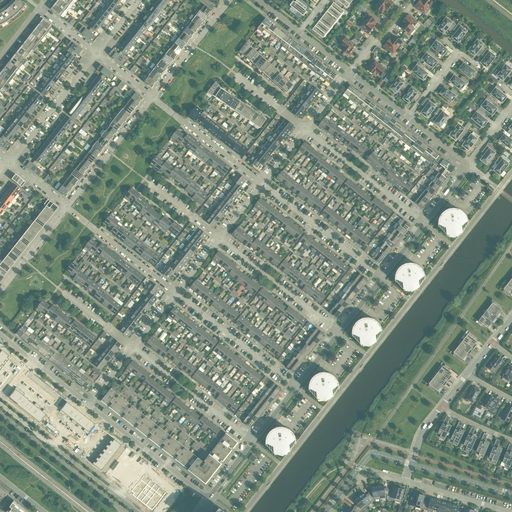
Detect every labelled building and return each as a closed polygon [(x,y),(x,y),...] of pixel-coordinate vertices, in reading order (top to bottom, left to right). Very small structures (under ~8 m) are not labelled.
[(0,29),(2,29),(4,27),(6,26),(9,25),(11,23),(13,22),(15,20),(17,19),(19,17),(21,15),(23,13),(25,11),(27,9),(29,7),(22,2),(19,0),(0,0),(0,1),(0,4),(1,6),(3,5),(5,4),(7,2),(8,0),(11,0),(12,1),(6,7),(0,10),(0,29)] [(70,8),(60,0),(58,0),(56,4),(57,5),(65,11),(67,12),(70,8)] [(117,6),(109,0),(106,4),(113,10),(117,6)] [(167,5),(161,0),(157,0),(156,2),(164,9),(167,5)] [(306,7),(307,5),(301,0),(298,0),(298,1),(297,0),(295,3),(293,1),(290,6),(297,12),(295,15),(299,18),(302,15),(303,16),(307,12),(305,10),(307,8),(306,7)] [(393,3),(389,0),(380,0),(379,1),(388,9),(393,3)] [(433,2),(429,0),(419,0),(419,1),(421,2),(428,8),(433,2)] [(388,9),(379,1),(374,7),(382,13),(385,10),(386,11),(388,9)] [(428,8),(421,2),(419,1),(414,7),(419,10),(424,14),(425,13),(426,14),(430,10),(428,8)] [(164,9),(156,2),(152,7),(161,13),(164,9)] [(65,11),(57,5),(56,4),(52,9),(60,16),(65,11)] [(113,10),(106,4),(102,9),(110,14),(113,10)] [(212,11),(203,4),(199,10),(208,17),(209,15),(212,11)] [(343,11),(333,4),(323,17),(333,24),(343,11)] [(161,13),(152,7),(149,11),(157,17),(156,16),(159,12),(160,13),(161,13)] [(110,14),(102,9),(99,13),(106,19),(110,14)] [(208,17),(199,10),(194,15),(204,22),(205,20),(207,17),(208,17)] [(157,17),(149,11),(146,15),(154,22),(157,17)] [(103,23),(106,19),(99,13),(96,17),(103,23)] [(373,24),(376,21),(368,15),(368,16),(366,14),(362,20),(363,21),(364,21),(373,28),(375,26),(373,24)] [(154,22),(146,15),(142,19),(151,26),(154,22)] [(204,22),(194,15),(190,20),(199,28),(201,26),(203,22),(203,23),(204,22)] [(417,23),(412,19),(413,18),(408,15),(403,21),(413,28),(417,23)] [(103,23),(96,17),(92,21),(100,27),(103,23)] [(323,37),(333,24),(323,17),(313,29),(323,37)] [(455,24),(452,22),(451,23),(446,18),(438,29),(443,33),(447,28),(450,31),(455,24)] [(52,27),(43,19),(39,25),(48,32),(52,27)] [(151,26),(142,19),(139,24),(147,30),(151,26)] [(266,32),(272,24),(271,23),(268,21),(265,19),(262,22),(260,20),(258,23),(260,25),(257,29),(262,33),(264,30),(266,32)] [(199,28),(190,20),(186,26),(195,33),(197,31),(196,31),(199,28)] [(100,27),(92,21),(89,26),(91,27),(93,28),(94,30),(96,32),(100,27)] [(364,21),(363,21),(359,26),(364,30),(364,31),(368,34),(373,28),(364,21)] [(413,28),(403,21),(401,23),(403,25),(400,28),(408,34),(409,33),(410,35),(415,29),(413,28)] [(147,30),(139,24),(136,28),(143,33),(146,29),(147,30)] [(270,35),(277,27),(275,25),(274,26),(272,24),(266,32),(270,35)] [(458,42),(466,32),(461,28),(461,27),(458,24),(453,30),(456,33),(452,38),(458,42)] [(48,32),(39,25),(36,30),(44,37),(48,32)] [(86,37),(93,28),(91,27),(88,31),(83,26),(79,31),(86,37)] [(195,33),(186,26),(181,31),(191,39),(192,37),(192,36),(195,33)] [(275,39),(281,31),(279,29),(280,29),(277,27),(270,35),(275,39)] [(91,33),(94,30),(93,28),(86,37),(94,42),(97,38),(91,33)] [(139,38),(143,33),(136,28),(132,32),(139,38)] [(44,37),(36,30),(32,34),(41,41),(44,37)] [(191,39),(181,31),(177,37),(186,44),(188,42),(190,39),(191,39)] [(279,42),(286,33),(283,32),(281,31),(275,39),(279,42)] [(139,38),(132,32),(129,36),(136,42),(139,38)] [(283,45),(289,38),(287,36),(288,35),(286,33),(279,42),(283,45)] [(41,41),(32,34),(28,39),(37,46),(41,41)] [(136,42),(129,36),(126,41),(133,46),(136,42)] [(402,42),(394,36),(392,39),(390,37),(388,40),(397,48),(402,42)] [(186,44),(177,37),(173,42),(182,50),(184,48),(183,47),(186,44)] [(351,42),(345,37),(339,45),(342,48),(341,49),(343,51),(351,42)] [(286,50),(294,40),(292,38),(291,39),(289,38),(283,45),(282,47),(286,50)] [(446,50),(441,46),(444,43),(438,38),(435,41),(436,42),(432,47),(442,56),(446,50)] [(37,46),(28,39),(25,43),(34,51),(37,46)] [(290,53),(298,44),(296,43),(297,42),(294,40),(286,50),(290,53)] [(352,51),(356,46),(355,46),(357,44),(352,40),(351,42),(343,51),(349,56),(353,51),(352,51)] [(397,48),(388,40),(383,46),(388,50),(388,49),(393,53),(397,48)] [(481,53),(486,46),(483,44),(482,44),(477,40),(469,51),(474,55),(478,50),(481,53)] [(72,55),(78,47),(71,41),(67,46),(73,50),(70,54),(69,52),(68,52),(72,55)] [(133,46),(126,41),(122,45),(129,50),(133,46)] [(182,50),(173,42),(174,44),(170,49),(169,48),(168,48),(178,55),(179,53),(182,50)] [(246,56),(253,49),(251,47),(252,46),(247,42),(244,45),(242,44),(239,47),(241,49),(239,52),(244,56),(245,55),(246,56)] [(34,51),(25,43),(21,48),(29,54),(32,50),(33,51),(34,51)] [(295,57),(303,47),(300,45),(300,46),(298,44),(290,53),(295,57)] [(129,50),(122,45),(119,49),(121,51),(123,52),(124,53),(126,55),(129,50)] [(86,53),(78,47),(72,55),(76,58),(73,56),(76,53),(82,57),(86,53)] [(299,60),(306,51),(304,49),(305,49),(303,47),(295,57),(299,60)] [(29,54),(21,48),(17,53),(25,59),(29,54)] [(175,58),(177,55),(178,55),(168,48),(164,53),(173,61),(175,59),(175,58)] [(250,61),(257,53),(253,49),(246,56),(248,58),(247,58),(250,61)] [(495,57),(489,53),(490,52),(487,49),(482,55),(485,58),(481,63),(486,67),(495,57)] [(116,60),(123,52),(121,51),(118,54),(113,50),(109,54),(116,60)] [(432,58),(434,55),(428,50),(425,54),(426,54),(422,59),(433,68),(437,62),(432,58)] [(255,64),(262,57),(263,56),(258,51),(257,53),(250,61),(253,64),(254,63),(255,64)] [(303,64),(311,53),(309,52),(308,52),(306,51),(299,60),(303,64)] [(76,58),(72,55),(68,52),(65,57),(72,62),(76,58)] [(127,61),(121,57),(124,53),(123,52),(116,60),(123,66),(127,61)] [(25,59),(17,53),(14,57),(23,64),(22,63),(25,59)] [(173,61),(164,53),(160,59),(169,66),(171,64),(170,64),(173,60),(173,61)] [(309,65),(315,58),(313,56),(313,55),(311,53),(303,64),(308,67),(309,66),(309,65)] [(23,64),(14,57),(10,62),(19,69),(23,64)] [(72,62),(65,57),(62,61),(69,67),(72,62)] [(259,69),(266,61),(262,57),(255,64),(256,66),(259,69)] [(313,69),(320,60),(317,58),(317,59),(315,58),(309,65),(309,66),(313,69)] [(169,66),(160,59),(155,64),(165,71),(166,69),(169,66)] [(69,67),(62,61),(61,60),(57,64),(58,65),(65,71),(69,67)] [(316,74),(323,64),(321,63),(322,62),(320,60),(313,69),(311,71),(316,74)] [(264,72),(271,65),(266,61),(259,69),(262,72),(262,71),(264,72)] [(380,65),(374,61),(371,65),(370,65),(366,70),(372,74),(380,65)] [(19,69),(10,62),(6,67),(15,74),(19,69)] [(422,70),(425,67),(418,62),(416,66),(412,72),(423,80),(424,80),(425,80),(426,79),(426,78),(425,77),(427,74),(422,70)] [(380,77),(386,70),(385,69),(386,67),(381,63),(380,65),(372,74),(375,77),(376,75),(380,77)] [(165,71),(155,64),(151,70),(161,77),(162,75),(164,71),(165,72),(165,71)] [(320,77),(328,67),(326,65),(325,66),(323,64),(316,74),(320,77)] [(475,73),(478,69),(471,65),(469,68),(464,64),(459,69),(470,77),(474,72),(475,73)] [(65,71),(58,65),(55,69),(62,75),(65,71)] [(108,70),(101,65),(97,69),(103,74),(100,77),(102,79),(108,70)] [(134,74),(138,68),(134,65),(130,71),(134,74)] [(268,77),(275,69),(271,65),(264,72),(265,74),(265,75),(268,77)] [(510,77),(511,74),(511,69),(505,65),(497,76),(502,80),(507,75),(510,77)] [(15,74),(6,67),(3,71),(10,77),(14,73),(15,74)] [(324,80),(332,71),(330,69),(328,67),(320,77),(324,80)] [(62,75),(55,69),(52,74),(59,79),(62,75)] [(273,81),(280,73),(275,69),(268,77),(271,80),(271,79),(273,81)] [(115,76),(108,70),(102,79),(103,80),(106,76),(112,81),(115,76)] [(161,77),(151,70),(147,75),(156,82),(158,80),(157,80),(160,77),(161,77)] [(10,77),(3,71),(0,74),(0,76),(7,82),(10,77)] [(330,84),(337,75),(332,71),(324,80),(330,84)] [(277,85),(284,77),(280,73),(273,81),(274,82),(274,83),(277,85)] [(59,79),(52,74),(48,78),(55,83),(59,79)] [(105,81),(103,80),(102,79),(100,77),(98,75),(94,80),(102,86),(105,81)] [(156,82),(147,75),(148,76),(144,82),(148,86),(148,85),(152,88),(154,86),(153,86),(156,82),(156,83),(156,82)] [(465,85),(468,82),(462,77),(459,80),(454,76),(450,81),(460,90),(465,85)] [(282,89),(288,81),(284,77),(277,85),(280,88),(280,87),(282,89)] [(55,83),(48,78),(45,82),(52,88),(55,83)] [(403,90),(408,84),(404,81),(404,82),(398,78),(390,88),(396,93),(400,88),(403,90)] [(102,86),(94,80),(91,84),(99,90),(102,86)] [(121,90),(126,84),(122,81),(117,87),(121,90)] [(286,93),(293,86),(288,81),(282,89),(283,90),(282,91),(285,93),(286,93)] [(52,88),(45,82),(42,86),(49,92),(52,88)] [(215,97),(221,88),(219,87),(220,86),(215,82),(212,86),(210,84),(207,87),(210,89),(207,92),(212,96),(213,95),(215,97)] [(99,90),(91,84),(88,88),(95,94),(99,90)] [(49,92),(42,86),(41,85),(37,90),(45,96),(49,92)] [(348,99),(356,90),(350,85),(343,95),(348,99)] [(506,97),(501,93),(503,90),(497,85),(495,88),(495,89),(491,94),(502,102),(506,97)] [(320,92),(312,86),(308,90),(316,97),(320,92)] [(95,94),(88,88),(84,93),(92,98),(95,94)] [(220,100),(226,91),(223,89),(222,90),(221,88),(215,97),(220,100)] [(416,100),(421,94),(417,91),(417,92),(411,88),(403,99),(409,103),(413,98),(416,100)] [(456,97),(458,94),(452,89),(450,92),(445,88),(440,93),(451,102),(455,97),(456,97)] [(316,97),(308,90),(305,95),(313,101),(316,97)] [(353,103),(361,93),(358,90),(357,91),(356,90),(348,99),(353,103)] [(143,99),(140,96),(134,91),(130,97),(139,104),(141,101),(142,101),(143,99)] [(225,103),(231,95),(229,94),(230,93),(226,91),(220,100),(225,103)] [(44,98),(36,92),(32,96),(33,97),(40,102),(44,98)] [(92,98),(84,93),(81,97),(89,103),(92,98)] [(359,107),(366,98),(364,97),(365,96),(361,93),(353,103),(359,107)] [(230,107),(234,100),(236,98),(233,95),(232,96),(231,95),(225,103),(230,107)] [(313,101),(305,95),(302,99),(310,105),(313,101)] [(40,102),(33,97),(30,101),(37,107),(40,102)] [(89,103),(81,97),(78,101),(85,107),(89,103)] [(139,104),(130,97),(125,102),(135,110),(135,109),(137,106),(139,104)] [(491,105),(494,102),(488,97),(485,101),(486,101),(482,106),(492,115),(496,109),(491,105)] [(234,112),(241,102),(239,101),(240,100),(236,98),(234,100),(230,107),(235,110),(234,112)] [(364,111),(372,101),(368,98),(367,99),(366,98),(359,107),(364,111)] [(310,105),(302,99),(298,103),(306,109),(310,105)] [(427,117),(435,107),(430,103),(430,102),(427,99),(422,105),(425,108),(421,113),(427,117)] [(37,107),(30,101),(27,105),(26,104),(34,111),(37,107)] [(85,107),(78,101),(74,105),(82,111),(85,107)] [(369,115),(376,106),(375,105),(375,104),(372,101),(364,111),(369,115)] [(135,110),(125,102),(121,108),(130,115),(131,115),(130,115),(133,111),(133,112),(135,110)] [(240,114),(246,105),(243,102),(242,103),(241,102),(234,112),(239,115),(240,114)] [(306,109),(298,103),(295,107),(303,114),(306,109)] [(34,111),(26,104),(22,109),(30,115),(34,111)] [(82,111),(74,105),(71,110),(79,115),(82,111)] [(245,117),(251,109),(249,108),(250,107),(246,105),(240,114),(239,115),(240,114),(245,117)] [(196,121),(202,113),(200,112),(201,110),(196,106),(193,110),(191,108),(188,111),(191,113),(188,117),(193,121),(194,119),(196,121)] [(374,119),(382,109),(378,107),(376,106),(369,115),(374,119)] [(303,114),(295,107),(292,112),(299,118),(303,114)] [(130,115),(121,108),(117,113),(126,121),(126,120),(128,117),(129,117),(130,115)] [(30,115),(22,109),(19,113),(27,119),(30,115)] [(250,120),(256,111),(253,109),(252,110),(251,109),(245,117),(250,120)] [(379,124),(387,114),(385,113),(386,112),(382,109),(374,119),(379,124)] [(448,117),(443,113),(443,112),(440,109),(435,115),(438,118),(434,123),(440,127),(448,117)] [(482,117),(484,114),(478,109),(475,113),(476,113),(472,118),(482,127),(487,121),(482,117)] [(79,115),(71,110),(68,114),(75,120),(79,115)] [(201,124),(207,117),(206,117),(208,114),(204,111),(202,113),(196,121),(199,123),(199,122),(201,124)] [(255,124),(260,116),(259,114),(256,111),(250,120),(255,124)] [(27,119),(19,113),(16,117),(24,124),(27,119)] [(126,121),(117,113),(118,115),(114,120),(113,118),(112,119),(122,126),(124,122),(125,123),(126,121)] [(384,128),(392,118),(389,115),(388,115),(387,114),(379,124),(384,128)] [(74,121),(66,116),(63,120),(70,126),(74,121)] [(260,127),(266,119),(266,118),(263,116),(262,117),(260,116),(255,124),(260,127)] [(24,124),(16,117),(15,117),(17,118),(13,122),(20,128),(24,124)] [(205,128),(212,119),(211,120),(207,117),(201,124),(203,125),(202,126),(205,128)] [(323,129),(329,121),(325,118),(318,127),(321,129),(322,128),(323,129)] [(390,132),(397,122),(395,121),(396,120),(392,118),(384,128),(390,132)] [(122,126),(112,119),(108,124),(117,132),(118,131),(117,131),(120,128),(122,126)] [(210,131),(217,122),(212,119),(205,128),(207,130),(208,130),(210,131)] [(327,132),(333,124),(335,123),(330,119),(329,121),(323,129),(327,132)] [(70,126),(63,120),(60,124),(67,130),(70,126)] [(293,126),(285,120),(282,124),(290,130),(293,126)] [(20,128),(13,122),(11,121),(8,125),(10,127),(17,132),(20,128)] [(215,135),(221,126),(217,122),(210,131),(215,135)] [(395,136),(403,126),(399,123),(399,124),(397,122),(390,132),(395,136)] [(64,134),(67,130),(60,124),(56,129),(64,134)] [(117,132),(108,124),(110,126),(105,131),(113,137),(116,133),(116,134),(117,132)] [(290,130),(282,124),(278,128),(286,135),(290,130)] [(332,135),(337,127),(333,124),(327,132),(332,135)] [(219,138),(225,131),(226,129),(222,125),(221,126),(215,135),(214,135),(217,137),(219,138)] [(462,137),(467,131),(464,128),(463,129),(458,125),(450,135),(455,140),(459,134),(462,137)] [(400,140),(407,131),(406,129),(403,126),(395,136),(400,140)] [(10,127),(7,131),(14,136),(17,132),(10,127)] [(336,138),(341,130),(337,127),(332,135),(336,138)] [(286,135),(278,128),(275,133),(283,139),(286,135)] [(64,134),(56,129),(53,133),(60,139),(64,134)] [(174,143),(182,133),(177,130),(174,134),(172,132),(169,136),(171,137),(169,140),(174,143)] [(340,141),(346,133),(341,130),(336,138),(340,141)] [(14,136),(7,131),(3,135),(7,138),(8,139),(10,141),(14,136)] [(113,137),(105,131),(101,136),(109,142),(111,139),(112,139),(113,137)] [(223,142),(229,135),(225,131),(219,138),(221,139),(220,140),(223,142)] [(405,144),(413,134),(409,131),(409,132),(407,131),(400,140),(405,144)] [(480,141),(477,138),(479,137),(473,132),(463,145),(468,150),(472,145),(475,147),(480,141)] [(60,139),(53,133),(50,137),(57,143),(60,139)] [(180,145),(188,134),(187,134),(186,137),(182,133),(174,143),(176,141),(180,145)] [(283,139),(275,133),(272,137),(280,143),(283,139)] [(344,144),(350,136),(346,133),(340,141),(344,144)] [(184,147),(192,138),(188,134),(180,145),(180,144),(184,147)] [(410,148),(418,139),(416,137),(417,137),(413,134),(405,144),(410,148)] [(228,145),(232,140),(234,138),(229,135),(223,142),(225,144),(226,144),(228,145)] [(511,136),(509,139),(504,135),(502,138),(501,138),(500,138),(499,139),(500,140),(510,149),(511,146),(511,136)] [(109,142),(101,136),(97,142),(104,148),(107,144),(109,142)] [(348,147),(354,139),(350,136),(344,144),(348,147)] [(57,143),(50,137),(46,141),(54,147),(57,143)] [(280,143),(272,137),(268,141),(276,147),(280,143)] [(8,152),(11,147),(10,146),(12,144),(8,141),(7,143),(5,142),(8,139),(7,138),(0,146),(8,152)] [(188,151),(196,141),(192,138),(184,147),(188,151)] [(232,149),(239,140),(238,141),(234,138),(232,140),(228,145),(230,147),(229,147),(232,149)] [(352,150),(358,142),(354,139),(348,147),(352,150)] [(416,152),(423,142),(420,139),(419,140),(418,139),(410,148),(416,152)] [(237,152),(244,144),(239,140),(232,149),(234,152),(235,151),(237,152)] [(54,147),(46,141),(43,146),(50,151),(54,147)] [(193,154),(200,144),(196,141),(188,151),(193,154)] [(276,147),(268,141),(265,146),(273,152),(276,147)] [(104,148),(97,142),(93,147),(91,146),(100,153),(102,151),(104,148)] [(356,153),(362,145),(358,142),(352,150),(356,153)] [(421,156),(428,147),(426,146),(427,145),(423,142),(416,152),(421,156)] [(304,154),(309,146),(305,143),(304,144),(303,144),(304,144),(298,152),(302,156),(304,154)] [(363,143),(362,145),(356,153),(361,156),(364,152),(365,153),(368,149),(366,148),(367,148),(368,146),(363,143)] [(197,157),(205,148),(200,144),(193,154),(197,157)] [(241,157),(246,150),(248,147),(244,144),(237,152),(239,154),(238,154),(241,157)] [(50,151),(43,146),(39,150),(47,156),(50,151)] [(100,153),(91,146),(87,151),(87,152),(96,159),(98,157),(97,156),(100,153)] [(273,152),(265,146),(262,150),(269,156),(273,152)] [(308,157),(314,150),(309,146),(304,154),(308,157)] [(486,164),(495,154),(489,149),(490,149),(487,146),(482,152),(485,155),(481,160),(484,162),(483,163),(483,164),(484,164),(485,164),(486,164)] [(426,160),(434,150),(430,147),(430,148),(428,147),(421,156),(426,160)] [(201,161),(209,151),(205,148),(197,157),(201,161)] [(47,156),(39,150),(36,154),(44,160),(47,156)] [(269,156),(262,150),(258,154),(266,160),(269,156)] [(312,160),(318,153),(314,150),(308,157),(312,160)] [(434,160),(438,155),(437,154),(437,153),(434,150),(426,160),(431,165),(435,160),(434,160)] [(96,159),(87,152),(87,151),(82,157),(92,164),(93,162),(96,159)] [(205,164),(213,154),(209,151),(201,161),(205,164)] [(366,160),(370,164),(377,156),(377,157),(378,155),(374,151),(373,153),(371,151),(368,155),(369,157),(366,160)] [(321,158),(322,156),(318,153),(312,160),(316,163),(316,164),(321,158)] [(44,160),(36,154),(33,158),(35,160),(36,161),(38,163),(40,164),(44,160)] [(210,168),(217,158),(213,154),(205,164),(210,168)] [(266,160),(258,154),(255,158),(253,156),(263,164),(266,160)] [(154,168),(162,158),(158,155),(156,157),(153,155),(151,159),(153,161),(150,164),(154,168)] [(445,169),(450,164),(444,159),(441,156),(440,156),(438,155),(434,160),(435,160),(445,169)] [(263,164),(253,156),(249,161),(257,167),(260,163),(263,165),(263,164)] [(374,167),(381,160),(377,157),(377,156),(370,164),(374,167)] [(508,164),(503,160),(503,159),(500,156),(495,163),(498,165),(494,170),(500,175),(508,164)] [(92,164),(82,157),(78,162),(87,170),(89,168),(89,167),(91,164),(92,164)] [(159,171),(167,160),(166,161),(162,158),(154,168),(159,171)] [(214,171),(222,161),(217,158),(210,168),(211,166),(215,169),(214,171)] [(325,161),(321,158),(316,164),(316,163),(314,165),(319,169),(325,161)] [(378,171),(386,162),(382,158),(381,160),(374,167),(378,171)] [(30,169),(36,161),(35,160),(32,164),(26,159),(23,164),(30,169)] [(164,173),(172,163),(167,160),(159,171),(160,170),(164,173)] [(41,171),(35,166),(38,163),(36,161),(30,169),(37,175),(41,171)] [(218,174),(226,164),(222,161),(214,171),(218,174)] [(323,172),(329,165),(325,161),(319,169),(323,172)] [(87,170),(78,162),(78,163),(79,164),(75,169),(83,175),(85,173),(84,173),(87,170)] [(382,174),(388,166),(389,166),(390,165),(386,162),(378,171),(382,174)] [(168,176),(176,167),(175,167),(174,168),(170,165),(172,163),(164,173),(168,176)] [(224,176),(230,168),(226,164),(218,174),(220,172),(224,176)] [(450,174),(455,168),(450,164),(445,169),(441,175),(446,179),(447,177),(448,178),(451,174),(450,174)] [(327,175),(333,168),(329,165),(323,172),(327,175)] [(386,177),(392,170),(389,166),(388,166),(382,174),(386,177)] [(174,178),(181,168),(180,170),(176,167),(168,176),(168,177),(170,175),(174,178)] [(178,182),(186,172),(181,168),(174,178),(178,182)] [(242,176),(233,168),(229,173),(234,177),(232,180),(236,183),(242,176)] [(332,179),(337,172),(333,168),(327,175),(332,179)] [(83,175),(75,169),(71,174),(79,181),(80,179),(80,178),(83,175)] [(281,182),(287,175),(288,173),(284,169),(276,179),(281,182)] [(390,181),(396,173),(392,170),(386,177),(390,181)] [(182,185),(190,175),(186,172),(178,182),(182,185)] [(336,182),(342,175),(337,172),(332,179),(336,182)] [(446,179),(441,175),(438,172),(435,177),(443,183),(446,179)] [(394,184),(400,176),(396,173),(390,181),(394,184)] [(25,182),(15,174),(11,179),(21,187),(25,182)] [(79,181),(71,174),(67,180),(65,178),(65,179),(74,186),(76,184),(78,180),(79,181)] [(185,190),(193,180),(192,180),(188,177),(190,175),(182,185),(186,188),(185,190)] [(285,186),(291,178),(287,175),(281,182),(285,186)] [(340,186),(346,178),(342,175),(336,182),(340,186)] [(241,187),(246,179),(242,176),(236,183),(244,189),(241,187)] [(397,187),(404,180),(400,176),(394,184),(397,187)] [(443,183),(435,177),(431,181),(439,187),(443,183)] [(289,189),(295,182),(291,178),(285,186),(289,189)] [(74,186),(65,179),(61,184),(70,191),(72,189),(71,189),(74,186)] [(189,193),(197,183),(193,180),(185,190),(189,193)] [(244,189),(236,183),(232,180),(234,182),(231,186),(240,193),(244,189)] [(347,190),(352,183),(348,180),(342,187),(347,190)] [(401,191),(408,183),(404,180),(397,187),(401,191)] [(439,187),(431,181),(428,185),(436,192),(439,187)] [(294,192),(299,185),(295,182),(289,189),(294,192)] [(192,198),(201,187),(197,183),(189,193),(194,196),(192,198)] [(351,194),(357,187),(352,183),(347,190),(351,194)] [(405,195),(412,187),(408,183),(401,191),(403,192),(402,192),(405,195)] [(20,190),(13,184),(9,188),(17,194),(20,190)] [(70,191),(61,184),(56,190),(62,195),(62,194),(66,197),(68,195),(67,195),(70,191),(70,192),(70,191)] [(298,196),(304,188),(299,185),(294,192),(298,196)] [(433,196),(436,192),(428,185),(425,189),(425,190),(433,196)] [(240,193),(231,186),(228,190),(232,193),(237,197),(240,193)] [(197,201),(204,192),(200,188),(202,187),(201,187),(192,198),(197,201)] [(355,197),(361,190),(357,187),(351,194),(355,197)] [(17,194),(9,188),(6,192),(14,198),(17,194)] [(128,201),(136,192),(131,188),(128,192),(126,190),(123,194),(125,196),(124,198),(128,201)] [(302,199),(308,192),(304,188),(298,196),(302,199)] [(433,196),(425,190),(425,189),(424,188),(420,193),(429,200),(433,196)] [(237,197),(232,193),(228,190),(225,195),(234,202),(237,197)] [(359,200),(365,193),(361,190),(355,197),(359,200)] [(14,198),(6,192),(3,197),(10,203),(14,198)] [(139,197),(140,195),(136,192),(128,201),(132,205),(139,197)] [(201,205),(207,197),(203,194),(205,192),(204,192),(197,201),(201,205)] [(306,202),(312,195),(308,192),(302,199),(306,202)] [(364,204),(369,197),(365,193),(359,200),(364,204)] [(429,200),(420,193),(416,197),(418,198),(426,204),(429,200)] [(234,202),(225,195),(221,199),(230,206),(234,202)] [(311,206),(316,198),(312,195),(306,202),(311,206)] [(10,203),(3,197),(0,199),(0,201),(7,207),(10,203)] [(135,209),(143,200),(139,197),(132,205),(133,204),(137,207),(135,209)] [(374,200),(373,200),(369,197),(364,204),(368,207),(369,205),(374,200)] [(422,209),(426,204),(418,198),(416,197),(413,202),(422,209)] [(315,209),(321,202),(316,198),(311,206),(315,209)] [(373,209),(379,201),(375,198),(373,200),(374,200),(369,205),(373,209)] [(58,208),(47,199),(43,204),(54,213),(58,208)] [(230,206),(221,199),(218,203),(227,210),(230,206)] [(259,210),(265,202),(261,199),(254,207),(259,210)] [(140,213),(147,203),(143,200),(135,209),(140,213)] [(378,212),(383,205),(379,201),(373,209),(378,212)] [(264,213),(269,206),(265,202),(259,210),(259,211),(260,210),(264,213)] [(319,212),(325,205),(321,202),(315,209),(319,212)] [(143,218),(150,208),(146,205),(147,203),(140,213),(144,216),(142,218),(143,218)] [(227,210),(218,203),(214,207),(224,214),(227,210)] [(54,213),(43,204),(43,205),(45,206),(41,211),(50,218),(54,213)] [(382,215),(388,208),(383,205),(378,212),(382,215)] [(268,216),(274,209),(269,206),(264,213),(268,216)] [(325,217),(331,210),(327,206),(321,214),(325,217)] [(224,214),(214,207),(211,212),(220,219),(224,214)] [(147,221),(154,211),(150,208),(143,218),(147,221)] [(386,219),(392,211),(388,208),(382,215),(386,219)] [(272,220),(278,212),(274,209),(268,216),(272,220)] [(464,214),(463,213),(462,212),(460,211),(458,210),(457,209),(455,209),(447,210),(445,211),(444,212),(442,213),(441,214),(440,215),(439,217),(438,219),(438,221),(438,223),(438,226),(444,225),(445,227),(446,234),(462,233),(461,231),(461,225),(461,223),(468,222),(467,220),(467,218),(466,216),(464,214)] [(330,221),(335,213),(331,210),(325,217),(330,221)] [(50,218),(41,211),(37,216),(46,223),(50,218)] [(151,224),(159,215),(154,211),(147,221),(151,224)] [(220,219),(211,212),(208,216),(217,223),(220,219)] [(276,223),(282,216),(278,212),(272,220),(276,223)] [(108,226),(116,216),(112,213),(110,215),(108,213),(105,217),(107,219),(104,223),(108,226)] [(334,224),(340,217),(335,213),(330,221),(334,224)] [(155,228),(164,216),(163,218),(159,215),(151,224),(155,228)] [(46,223),(37,216),(33,221),(42,228),(46,223)] [(111,232),(119,222),(115,218),(116,216),(108,226),(113,229),(111,232)] [(161,230),(168,220),(164,216),(155,228),(157,226),(161,230)] [(217,223),(208,216),(204,220),(213,227),(217,223)] [(281,226),(286,219),(282,216),(276,223),(281,226)] [(338,227),(344,220),(340,217),(334,224),(338,227)] [(285,230),(291,222),(286,219),(281,226),(285,230)] [(410,224),(403,219),(398,224),(406,230),(410,224)] [(166,231),(172,223),(168,220),(161,230),(162,228),(166,231)] [(342,231),(348,223),(344,220),(338,227),(342,231)] [(42,228),(33,221),(30,226),(38,232),(42,228)] [(170,235),(178,225),(174,221),(172,223),(166,231),(170,235)] [(115,235),(123,225),(121,227),(117,224),(119,222),(111,232),(115,235)] [(289,233),(295,226),(291,222),(285,230),(289,233)] [(347,234),(352,227),(348,223),(342,231),(347,234)] [(406,230),(398,224),(395,229),(402,235),(403,234),(405,232),(405,233),(407,230),(406,230)] [(119,238),(127,229),(123,225),(115,235),(119,238)] [(176,236),(183,228),(178,225),(170,235),(171,235),(172,233),(176,236)] [(237,238),(244,229),(240,225),(234,233),(233,233),(232,235),(237,238)] [(38,232),(30,226),(26,231),(34,237),(38,232)] [(293,236),(299,229),(295,226),(289,233),(293,236)] [(351,237),(357,230),(352,227),(347,234),(351,237)] [(207,235),(198,228),(195,232),(204,239),(207,235)] [(124,242),(131,232),(127,229),(119,238),(124,242)] [(241,242),(247,234),(243,231),(244,229),(237,238),(241,242)] [(298,240),(303,232),(299,229),(293,236),(298,240)] [(402,235),(395,229),(391,233),(399,239),(401,237),(403,235),(403,234),(402,235)] [(355,241),(361,233),(357,230),(351,237),(355,241)] [(34,237),(26,231),(22,236),(30,242),(34,237)] [(128,245),(135,235),(131,232),(124,242),(128,245)] [(204,239),(195,232),(191,237),(200,244),(204,239)] [(359,244),(365,237),(361,233),(355,241),(359,244)] [(399,239),(391,233),(387,238),(395,244),(397,242),(398,242),(399,240),(399,239)] [(245,245),(251,238),(247,234),(241,242),(245,245)] [(304,245),(310,237),(305,234),(299,241),(304,245)] [(132,248),(140,239),(135,235),(128,245),(132,248)] [(30,242),(22,236),(18,241),(26,247),(30,242)] [(200,244),(191,237),(188,241),(197,248),(200,244)] [(308,248),(314,241),(310,237),(304,245),(308,248)] [(364,247),(369,240),(365,237),(359,244),(364,247)] [(251,246),(257,239),(256,239),(255,241),(251,238),(245,245),(250,248),(251,247),(251,246)] [(394,247),(395,244),(387,238),(384,243),(391,249),(391,248),(393,246),(394,247)] [(88,252),(95,243),(91,239),(88,243),(86,241),(83,245),(85,247),(83,249),(88,252)] [(136,252),(144,242),(140,239),(132,248),(136,252)] [(255,250),(261,242),(257,239),(251,246),(251,247),(255,250)] [(26,247),(18,241),(14,246),(22,252),(26,247)] [(197,248),(188,241),(185,245),(194,252),(197,248)] [(312,251),(318,244),(314,241),(308,248),(312,251)] [(141,255),(148,245),(144,242),(136,252),(141,255)] [(259,253),(265,246),(261,242),(255,250),(259,253)] [(94,254),(102,244),(101,243),(100,246),(95,243),(88,252),(89,250),(94,254)] [(391,249),(384,243),(380,247),(388,254),(388,253),(390,251),(392,249),(391,249)] [(98,257),(106,247),(102,244),(94,254),(96,251),(100,255),(98,257)] [(317,255),(322,247),(318,244),(312,251),(317,255)] [(145,259),(152,249),(148,245),(141,255),(145,259)] [(194,252),(185,245),(181,249),(190,256),(194,252)] [(22,252),(14,246),(10,251),(18,257),(22,252)] [(264,256),(269,249),(265,246),(259,253),(264,256)] [(102,260),(110,250),(106,247),(98,257),(102,260)] [(321,258),(327,251),(322,247),(317,255),(321,258)] [(388,254),(380,247),(376,252),(384,258),(386,256),(388,254),(388,253),(388,254)] [(149,262),(157,252),(152,249),(145,259),(149,262)] [(190,256),(181,249),(183,251),(180,255),(187,261),(190,256)] [(268,260),(274,252),(269,249),(264,256),(268,260)] [(108,261),(114,254),(110,250),(102,260),(104,258),(108,261)] [(18,257),(10,251),(6,256),(14,262),(18,257)] [(325,261),(331,254),(327,251),(321,258),(325,261)] [(153,265),(161,256),(157,252),(149,262),(153,265)] [(216,265),(223,255),(219,252),(211,261),(216,265)] [(272,263),(278,256),(274,252),(268,260),(272,263)] [(384,258),(376,252),(372,257),(375,260),(379,263),(380,264),(382,260),(383,261),(382,261),(383,261),(385,258),(384,258)] [(112,265),(119,257),(114,254),(108,261),(112,265)] [(329,265),(335,257),(331,254),(325,261),(329,265)] [(187,261),(180,255),(177,259),(175,258),(184,265),(187,261)] [(222,266),(228,259),(223,255),(216,265),(218,263),(222,266)] [(14,262),(6,256),(2,261),(10,267),(14,262)] [(277,267),(282,259),(278,256),(272,263),(277,267)] [(117,268),(123,260),(119,257),(112,265),(117,268)] [(334,268),(339,261),(335,257),(329,265),(334,268)] [(184,265),(175,258),(171,262),(180,269),(184,265)] [(226,269),(232,262),(228,259),(222,266),(226,269)] [(121,271),(127,264),(123,260),(117,268),(121,271)] [(10,267),(2,261),(0,263),(0,267),(6,272),(10,267)] [(71,274),(78,264),(74,261),(72,263),(70,261),(67,265),(69,267),(66,270),(71,274)] [(283,271),(289,264),(284,261),(278,268),(283,271)] [(338,271),(344,264),(339,261),(334,268),(338,271)] [(177,274),(180,269),(171,262),(173,264),(170,268),(174,271),(177,274)] [(229,275),(235,267),(236,266),(232,262),(226,269),(230,272),(228,274),(229,275)] [(421,269),(420,267),(419,266),(417,265),(415,264),(414,264),(412,263),(412,264),(404,265),(404,264),(402,265),(401,266),(399,267),(398,269),(397,270),(396,272),(395,274),(395,276),(395,278),(395,280),(401,279),(402,281),(403,289),(419,287),(418,286),(418,279),(418,277),(425,277),(424,275),(424,273),(423,271),(421,269)] [(74,279),(81,269),(77,266),(78,264),(71,274),(75,277),(74,279)] [(124,277),(131,267),(127,264),(121,271),(125,275),(123,277),(124,277)] [(164,275),(170,268),(165,264),(160,271),(164,275)] [(287,275),(293,267),(289,264),(283,271),(287,275)] [(342,275),(348,268),(344,264),(338,271),(342,275)] [(128,280),(135,270),(131,267),(124,277),(128,280)] [(233,278),(239,271),(235,267),(229,275),(233,278)] [(291,278),(297,271),(293,267),(287,275),(291,278)] [(174,271),(170,268),(164,275),(174,283),(177,278),(172,274),(174,271)] [(78,282),(84,274),(80,271),(81,270),(81,269),(74,279),(78,282)] [(132,283),(140,274),(135,270),(128,280),(132,283)] [(237,281),(243,274),(239,271),(233,278),(237,281)] [(296,281),(301,274),(297,271),(291,278),(296,281)] [(367,279),(360,273),(355,278),(363,284),(367,279),(367,278),(367,279)] [(82,286),(88,278),(84,274),(78,282),(82,286)] [(136,287),(144,277),(140,274),(132,283),(136,287)] [(241,285),(247,277),(243,274),(237,281),(241,285)] [(300,285),(306,278),(301,274),(296,281),(300,285)] [(246,288),(251,281),(247,277),(241,285),(246,288)] [(86,289),(93,281),(88,278),(82,286),(86,289)] [(156,285),(146,278),(143,282),(148,286),(146,289),(148,291),(150,292),(156,285)] [(303,290),(308,283),(310,281),(306,278),(300,285),(304,288),(302,290),(303,290)] [(363,284),(355,278),(352,283),(359,289),(360,289),(362,287),(364,285),(363,284)] [(195,291),(201,284),(202,282),(198,279),(190,288),(195,291)] [(91,292),(98,282),(97,284),(93,281),(86,289),(91,292)] [(250,291),(256,284),(251,281),(246,288),(250,291)] [(94,297),(103,286),(98,282),(91,292),(95,295),(93,297),(94,297)] [(313,286),(308,283),(303,290),(307,293),(313,286)] [(359,289),(352,283),(348,288),(356,294),(358,291),(358,292),(360,289),(359,289)] [(199,295),(205,287),(201,284),(195,291),(199,295)] [(254,295),(260,287),(256,284),(250,291),(254,295)] [(511,286),(509,284),(502,292),(507,296),(509,294),(511,296),(511,286)] [(166,293),(156,285),(150,292),(155,296),(157,293),(162,297),(166,293)] [(98,300),(106,291),(101,288),(103,286),(94,297),(98,300)] [(311,297),(317,289),(313,286),(307,293),(311,297)] [(203,298),(209,291),(205,287),(199,295),(203,298)] [(356,294),(348,288),(344,292),(352,299),(354,296),(355,297),(356,294)] [(261,300),(266,292),(262,289),(256,296),(261,300)] [(315,300),(321,293),(317,289),(311,297),(315,300)] [(102,304),(110,294),(106,291),(98,300),(102,304)] [(158,298),(155,296),(150,292),(148,291),(145,295),(154,302),(158,298)] [(208,301),(213,294),(209,291),(203,298),(208,301)] [(265,303),(271,296),(266,292),(261,300),(265,303)] [(351,301),(353,299),(352,299),(344,292),(341,297),(348,303),(350,301),(351,301),(350,301),(351,301)] [(320,303),(325,296),(321,293),(315,300),(320,303)] [(106,307),(114,297),(110,294),(102,304),(106,307)] [(212,305),(218,297),(213,294),(208,301),(212,305)] [(154,302),(145,295),(142,299),(151,307),(154,302)] [(269,306),(275,299),(271,296),(265,303),(269,306)] [(111,311),(117,303),(113,300),(114,298),(114,297),(106,307),(111,311)] [(216,308),(222,301),(218,297),(212,305),(216,308)] [(348,303),(341,297),(337,302),(345,308),(347,305),(347,306),(349,304),(348,303)] [(151,307),(142,299),(138,304),(147,311),(151,307)] [(273,310),(279,302),(275,299),(269,306),(273,310)] [(39,314),(47,304),(43,300),(40,304),(37,302),(34,306),(37,308),(35,310),(39,314)] [(220,311),(226,304),(222,301),(216,308),(220,311)] [(502,310),(499,308),(500,305),(495,301),(488,309),(498,317),(502,313),(500,312),(502,310)] [(278,313),(283,306),(279,302),(273,310),(278,313)] [(345,308),(337,302),(333,307),(341,313),(343,310),(343,311),(345,308)] [(115,314),(121,306),(117,303),(111,311),(115,314)] [(45,315),(53,306),(52,305),(51,307),(47,304),(39,314),(40,314),(41,312),(45,315)] [(147,311),(138,304),(135,308),(144,315),(147,311)] [(225,315),(230,308),(226,304),(220,311),(225,315)] [(49,319),(57,309),(53,306),(45,315),(47,313),(51,317),(49,319)] [(283,314),(289,307),(287,309),(283,306),(278,313),(282,316),(283,315),(283,314)] [(288,318),(293,311),(289,307),(283,314),(283,315),(288,318)] [(341,313),(333,307),(329,312),(332,315),(336,317),(337,318),(339,315),(340,315),(339,315),(340,315),(342,313),(341,313)] [(144,315),(135,308),(137,310),(134,314),(132,312),(141,319),(144,315)] [(173,319),(179,311),(175,308),(167,317),(172,321),(174,319),(173,319)] [(229,318),(235,311),(230,308),(225,315),(229,318)] [(53,322),(61,312),(57,309),(49,319),(53,322)] [(495,318),(497,316),(498,317),(488,309),(484,315),(494,323),(497,319),(495,318)] [(178,322),(183,315),(179,311),(173,319),(174,319),(178,322)] [(233,322),(239,314),(235,311),(229,318),(233,322)] [(292,321),(298,314),(293,311),(288,318),(292,321)] [(59,323),(65,316),(61,312),(53,322),(54,322),(55,320),(59,323)] [(141,319),(132,312),(128,316),(137,323),(141,319)] [(296,324),(302,317),(298,314),(292,321),(296,324)] [(182,325),(188,318),(183,315),(178,322),(182,325)] [(491,324),(492,322),(494,323),(484,315),(477,324),(482,328),(484,326),(489,329),(492,325),(491,324)] [(63,327),(70,319),(65,316),(59,323),(63,327)] [(137,323),(128,316),(125,321),(134,328),(137,323)] [(239,326),(245,319),(241,316),(235,323),(239,326)] [(300,328),(306,321),(302,317),(296,324),(300,328)] [(186,329),(192,321),(188,318),(182,325),(186,329)] [(378,324),(377,322),(376,321),(374,320),(372,319),(371,318),(369,318),(361,319),(359,320),(358,321),(356,322),(355,323),(354,325),(353,326),(352,328),(352,330),(352,332),(352,335),(358,334),(359,336),(360,344),(376,342),(375,334),(375,332),(382,331),(381,329),(381,327),(380,325),(378,324)] [(67,330),(75,321),(74,322),(70,319),(63,327),(68,330),(67,330)] [(244,330),(249,323),(245,319),(239,326),(244,330)] [(72,334),(79,324),(75,321),(67,330),(72,334)] [(134,328),(125,321),(122,325),(131,332),(134,328)] [(190,332),(196,325),(192,321),(186,329),(190,332)] [(248,333),(254,326),(249,323),(244,330),(248,333)] [(76,337),(84,327),(79,324),(72,334),(76,337)] [(21,338),(27,330),(22,326),(22,327),(20,325),(17,328),(19,330),(16,334),(21,338)] [(131,332),(122,325),(124,327),(120,331),(127,336),(131,332)] [(195,335),(200,328),(196,325),(190,332),(195,335)] [(252,336),(258,329),(254,326),(248,333),(252,336)] [(80,340),(88,331),(84,327),(76,337),(80,340)] [(199,339),(205,331),(200,328),(195,335),(199,339)] [(324,334),(317,328),(313,333),(320,339),(324,334),(324,333),(324,334)] [(256,340),(262,333),(258,329),(252,336),(256,340)] [(26,342),(32,334),(27,330),(21,338),(26,342)] [(84,344),(92,334),(88,331),(80,340),(84,344)] [(203,342),(209,335),(205,331),(199,339),(203,342)] [(261,343),(266,336),(262,333),(256,340),(261,343)] [(320,339),(313,333),(309,338),(317,344),(319,342),(321,340),(320,339)] [(477,342),(474,339),(476,337),(470,333),(463,341),(474,349),(477,345),(475,344),(477,342)] [(30,345),(37,338),(32,334),(26,342),(30,345)] [(90,345),(96,338),(92,334),(84,344),(85,344),(86,342),(90,345)] [(151,347),(158,338),(154,335),(148,342),(147,342),(146,344),(151,347)] [(207,345),(213,338),(209,335),(203,342),(207,345)] [(265,347),(271,339),(266,336),(261,343),(265,347)] [(35,349),(43,339),(41,341),(37,338),(30,345),(35,349)] [(155,351),(161,343),(157,340),(158,338),(151,347),(155,351)] [(212,349),(217,342),(213,338),(207,345),(212,349)] [(317,344),(309,338),(305,343),(313,349),(315,346),(315,347),(317,344)] [(40,353),(48,343),(43,339),(35,349),(40,353)] [(121,344),(114,339),(111,343),(118,349),(121,344)] [(269,350),(275,343),(271,339),(265,347),(269,350)] [(470,350),(472,348),(473,349),(474,349),(463,341),(459,347),(469,355),(472,351),(470,350)] [(45,357),(52,347),(48,343),(40,353),(45,357)] [(118,349),(111,343),(107,347),(105,346),(114,353),(118,349)] [(159,354),(165,347),(161,343),(155,351),(159,354)] [(218,354),(224,346),(219,343),(213,350),(218,354)] [(273,353),(279,346),(275,343),(269,350),(273,353)] [(313,349),(305,343),(301,347),(309,354),(311,351),(312,352),(313,349)] [(114,353),(105,346),(102,350),(111,357),(114,353)] [(222,357),(228,350),(224,346),(218,354),(222,357)] [(278,357),(283,349),(279,346),(273,353),(278,357)] [(49,360),(57,350),(52,347),(45,357),(49,360)] [(165,356),(171,348),(170,348),(169,350),(165,347),(159,354),(164,358),(165,356)] [(308,356),(309,354),(301,347),(298,352),(306,358),(305,358),(307,355),(308,356),(307,356),(308,356)] [(466,355),(467,354),(469,355),(459,347),(452,356),(457,360),(459,357),(464,361),(467,357),(466,355)] [(169,359),(175,352),(171,348),(165,356),(169,359)] [(54,364),(62,354),(57,350),(49,360),(54,364)] [(111,357),(102,350),(104,352),(101,356),(99,354),(108,361),(111,357)] [(226,360),(232,353),(228,350),(222,357),(226,360)] [(173,362),(179,355),(175,352),(169,359),(173,362)] [(306,358),(298,352),(294,357),(302,363),(304,360),(304,361),(306,359),(306,358)] [(231,364),(236,357),(232,353),(226,360),(231,364)] [(59,368),(66,358),(62,354),(54,364),(59,368)] [(108,361),(99,354),(95,358),(104,366),(108,361)] [(178,366),(183,358),(179,355),(173,362),(178,366)] [(500,367),(498,365),(502,360),(496,356),(487,368),(495,374),(500,367)] [(235,367),(241,360),(236,357),(231,364),(235,367)] [(302,363),(294,357),(290,362),(298,368),(300,365),(300,366),(302,363)] [(63,371),(71,362),(66,358),(59,368),(63,371)] [(104,366),(95,358),(92,363),(101,370),(104,366)] [(182,369),(188,362),(183,358),(178,366),(182,369)] [(239,370),(245,363),(241,360),(235,367),(239,370)] [(130,374),(137,364),(133,361),(132,362),(131,362),(131,363),(125,370),(130,374)] [(68,375),(76,365),(71,362),(63,371),(68,375)] [(186,372),(192,365),(188,362),(182,369),(186,372)] [(298,368),(290,362),(286,367),(289,370),(293,372),(294,373),(296,370),(297,370),(296,370),(297,370),(299,368),(298,368)] [(243,374),(249,367),(245,363),(239,370),(243,374)] [(136,375),(141,368),(137,364),(130,374),(132,372),(136,375)] [(452,373),(449,371),(451,368),(445,364),(439,373),(449,381),(452,377),(450,375),(452,373)] [(73,379),(80,369),(76,365),(68,375),(73,379)] [(191,376),(196,368),(192,365),(186,372),(191,376)] [(511,365),(511,366),(510,366),(502,377),(508,381),(511,376),(511,375),(511,365)] [(248,377),(253,370),(249,367),(243,374),(248,377)] [(140,379),(146,371),(141,368),(136,375),(140,379)] [(78,383),(85,373),(84,375),(79,371),(81,369),(80,369),(73,379),(78,383)] [(197,381),(203,373),(198,370),(192,377),(197,381)] [(252,380),(258,373),(253,370),(248,377),(252,380)] [(143,384),(148,377),(149,377),(150,375),(146,371),(140,379),(144,382),(142,383),(143,384)] [(82,386),(90,376),(85,373),(78,383),(82,386)] [(201,384),(207,377),(203,373),(197,381),(201,384)] [(256,384),(262,377),(258,373),(252,380),(256,384)] [(332,387),(339,386),(338,384),(337,382),(337,380),(335,378),(334,377),(333,375),(331,374),(329,374),(328,373),(326,373),(318,374),(318,373),(317,374),(315,375),(314,376),(313,377),(312,378),(311,379),(310,381),(309,383),(309,385),(309,387),(309,389),(315,389),(316,390),(317,398),(333,396),(332,395),(332,389),(332,387)] [(447,382),(445,381),(447,379),(449,381),(439,373),(434,379),(444,386),(447,382)] [(92,386),(94,383),(93,382),(95,380),(90,376),(82,386),(87,390),(91,386),(92,386)] [(147,387),(153,380),(149,377),(148,377),(143,384),(147,387)] [(205,387),(211,380),(207,377),(201,384),(205,387)] [(441,387),(442,385),(444,387),(444,386),(434,379),(427,387),(433,391),(435,389),(439,392),(443,388),(441,387)] [(151,390),(157,383),(153,380),(147,387),(151,390)] [(209,391),(215,383),(211,380),(205,387),(209,391)] [(155,394),(161,387),(157,383),(151,390),(155,394)] [(214,394),(219,387),(215,383),(209,391),(214,394)] [(281,388),(274,383),(269,388),(277,394),(281,388)] [(467,399),(473,403),(480,391),(478,390),(479,389),(476,386),(475,388),(473,387),(471,391),(470,393),(467,392),(462,399),(466,401),(467,399)] [(12,387),(6,395),(10,399),(17,391),(12,387)] [(136,395),(125,387),(121,392),(133,400),(136,395)] [(160,397),(165,390),(161,387),(155,394),(160,397)] [(222,392),(224,390),(219,387),(214,394),(218,397),(216,399),(217,399),(222,392)] [(277,394),(269,388),(266,393),(273,399),(273,398),(275,396),(276,396),(278,394),(277,394)] [(108,405),(117,393),(111,389),(102,400),(108,405)] [(164,400),(170,393),(165,390),(160,397),(164,400)] [(17,391),(10,399),(14,402),(21,394),(17,391)] [(221,402),(226,395),(222,392),(217,399),(221,402)] [(168,404),(174,397),(170,393),(164,400),(168,404)] [(273,399),(266,393),(262,397),(270,403),(272,401),(274,399),(273,398),(273,399)] [(21,394),(14,402),(18,405),(25,397),(21,394)] [(121,415),(130,404),(119,395),(110,406),(121,415)] [(225,406),(231,399),(226,395),(221,402),(225,406)] [(481,408),(486,411),(494,397),(491,396),(490,397),(488,395),(484,403),(481,401),(477,408),(480,410),(481,408)] [(25,397),(18,405),(22,408),(29,400),(25,397)] [(270,403),(262,397),(258,402),(266,408),(268,405),(268,406),(270,403)] [(497,410),(494,409),(498,401),(496,400),(496,399),(493,398),(494,397),(486,411),(491,413),(491,414),(494,416),(497,410)] [(63,398),(56,406),(61,409),(67,401),(63,398)] [(175,409),(180,402),(176,398),(170,405),(175,409)] [(229,409),(235,402),(231,399),(225,406),(229,409)] [(29,400),(22,408),(26,411),(33,403),(29,400)] [(146,411),(150,406),(142,400),(138,405),(146,411)] [(67,401),(61,409),(65,412),(71,404),(67,401)] [(179,412),(184,405),(180,402),(175,409),(179,412)] [(234,413),(239,405),(235,402),(229,409),(234,413)] [(266,408),(258,402),(255,407),(262,413),(262,412),(264,410),(265,411),(267,408),(266,408)] [(33,403),(26,411),(30,414),(37,406),(33,403)] [(71,404),(65,412),(69,416),(75,408),(71,404)] [(134,426),(143,414),(132,405),(123,417),(134,426)] [(183,415),(189,408),(184,405),(179,412),(183,415)] [(37,406),(30,414),(34,417),(41,409),(37,406)] [(499,417),(508,421),(511,412),(511,408),(507,406),(505,411),(502,410),(499,417)] [(262,413),(255,407),(251,411),(258,417),(259,417),(260,415),(261,415),(263,413),(262,412),(262,413)] [(75,408),(69,416),(73,419),(79,411),(75,408)] [(187,419),(193,412),(189,408),(183,415),(187,419)] [(41,409),(34,417),(38,421),(45,413),(41,409)] [(163,416),(155,410),(151,415),(159,421),(163,416)] [(79,411),(73,419),(77,422),(83,414),(79,411)] [(258,417),(251,411),(247,416),(255,422),(257,419),(257,420),(259,418),(259,417),(258,417)] [(191,422),(197,415),(193,412),(187,419),(191,422)] [(83,414),(77,422),(81,425),(87,417),(83,414)] [(197,424),(203,416),(201,418),(197,415),(191,422),(196,426),(197,424)] [(147,436),(156,425),(145,416),(136,427),(147,436)] [(201,427),(207,420),(203,416),(197,424),(201,427)] [(255,422),(247,416),(243,422),(246,424),(250,427),(253,424),(253,425),(255,422)] [(444,440),(451,427),(446,424),(447,422),(444,421),(447,416),(446,416),(437,433),(438,433),(441,434),(440,436),(439,437),(444,439),(443,440),(444,440)] [(87,417),(81,425),(85,428),(91,420),(87,417)] [(206,430),(211,423),(207,420),(201,427),(206,430)] [(172,432),(176,427),(169,421),(165,426),(172,432)] [(457,446),(463,432),(459,430),(461,425),(458,424),(459,421),(450,439),(451,439),(453,440),(453,442),(452,443),(457,445),(456,446),(457,446)] [(210,434),(216,426),(211,423),(206,430),(210,434)] [(161,446),(169,435),(158,426),(149,437),(161,446)] [(214,437),(220,430),(216,426),(210,434),(214,437)] [(293,434),(292,433),(291,431),(289,430),(287,428),(285,428),(283,427),(283,428),(275,429),(275,428),(273,429),(271,430),(270,432),(268,434),(267,436),(266,437),(266,439),(266,440),(266,442),(266,444),(272,443),(273,445),(274,453),(290,451),(289,443),(289,441),(295,440),(295,439),(295,437),(294,436),(293,434)] [(470,451),(476,438),(472,436),(475,429),(472,427),(471,427),(463,445),(464,445),(466,446),(466,447),(466,449),(470,451)] [(232,438),(222,430),(217,435),(233,448),(237,442),(232,438)] [(189,437),(182,431),(178,436),(185,442),(189,437)] [(483,457),(489,444),(484,442),(486,437),(483,436),(484,433),(476,451),(479,452),(478,454),(479,454),(478,455),(483,457),(482,457),(483,457)] [(174,457),(183,445),(171,437),(163,448),(174,457)] [(231,450),(215,437),(207,449),(222,461),(231,450)] [(111,440),(109,442),(118,449),(122,445),(115,439),(113,441),(111,440)] [(496,463),(501,450),(497,448),(497,446),(494,444),(496,439),(489,457),(492,458),(491,460),(492,460),(491,461),(495,463),(496,463)] [(108,444),(106,446),(115,453),(118,449),(109,442),(111,444),(109,446),(108,444)] [(202,448),(195,442),(191,447),(199,452),(202,448)] [(509,468),(511,460),(511,453),(510,452),(511,450),(507,449),(509,444),(509,443),(502,462),(505,463),(505,464),(505,466),(509,467),(509,468)] [(104,449),(103,451),(112,457),(115,453),(106,446),(106,447),(108,448),(106,450),(104,449)] [(196,456),(185,447),(176,458),(187,467),(196,456)] [(222,464),(221,463),(204,450),(188,470),(206,484),(222,464)] [(101,453),(99,455),(108,462),(112,457),(103,451),(104,452),(103,454),(101,453)] [(253,463),(257,457),(253,454),(253,453),(248,460),(249,460),(253,463)] [(98,457),(96,459),(105,466),(108,462),(99,455),(101,456),(99,458),(98,457)] [(94,461),(93,463),(101,470),(105,466),(96,459),(97,460),(96,463),(94,461)] [(152,511),(166,494),(143,476),(129,494),(152,511)] [(388,491),(388,489),(384,490),(383,485),(377,486),(380,499),(385,498),(387,499),(388,491)] [(380,499),(377,486),(371,487),(372,492),(368,493),(369,494),(373,502),(374,500),(380,499)] [(387,499),(394,501),(398,488),(393,486),(391,492),(388,491),(387,499)] [(402,497),(403,497),(403,495),(403,494),(404,490),(398,488),(394,501),(400,503),(402,497)] [(373,502),(369,494),(366,497),(363,492),(358,496),(367,507),(373,502)] [(415,507),(419,494),(413,493),(412,497),(411,497),(410,500),(411,500),(409,505),(415,507)] [(424,510),(426,503),(423,502),(425,496),(419,494),(415,507),(424,510)] [(367,507),(358,496),(354,500),(358,505),(355,508),(360,511),(361,511),(362,510),(367,507)] [(433,509),(436,499),(430,498),(428,504),(426,503),(424,510),(427,511),(427,508),(433,509)] [(438,511),(441,501),(436,499),(433,509),(438,511)] [(441,511),(444,511),(447,503),(441,501),(438,511),(441,511)] [(27,511),(17,503),(16,504),(13,503),(10,507),(12,509),(10,511),(27,511)] [(450,511),(452,504),(447,503),(444,511),(450,511)]
